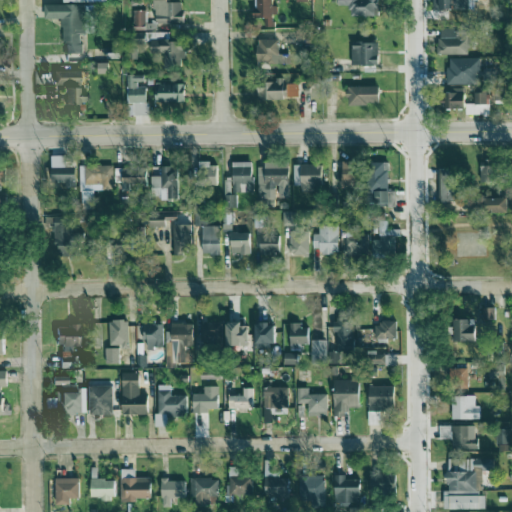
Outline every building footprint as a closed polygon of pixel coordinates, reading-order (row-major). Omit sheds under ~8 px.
[(182,0),(154,0),(154,24),(182,24),(182,0)] [(271,0),(253,0),(254,17),(263,16),(264,26),(274,26),(273,5),(271,5),(271,0)] [(349,16),(367,16),(366,0),(337,0),(337,4),(349,4),(349,16)] [(431,0),(432,8),(456,7),(456,0),(431,0)] [(43,4),(43,18),(62,18),(62,53),(82,53),(82,4),(43,4)] [(132,10),(131,26),(144,26),(144,10),(132,10)] [(470,54),(470,28),(437,28),(437,54),(470,54)] [(163,68),(180,67),(180,58),(183,58),(183,40),(168,41),(168,32),(149,32),(149,53),(162,53),(163,68)] [(279,63),(278,38),(256,38),(257,63),(279,63)] [(378,41),(351,41),(351,64),(377,65),(378,41)] [(479,57),(446,58),(447,84),(479,83),(479,57)] [(105,73),(105,63),(97,62),(96,73),(105,73)] [(78,70),(53,70),(52,85),(63,85),(62,103),(84,104),(85,92),(78,91),(78,70)] [(143,74),(127,74),(126,114),(146,114),(146,86),(137,86),(137,80),(143,80),(143,74)] [(283,83),(283,80),(257,80),(257,99),(297,98),(297,83),(283,83)] [(184,101),(184,83),(154,83),(154,101),(184,101)] [(347,104),(379,104),(378,85),(346,86),(347,104)] [(489,114),(488,87),(474,87),(474,103),(464,103),(465,114),(489,114)] [(501,98),(500,89),(490,90),(492,100),(501,98)] [(443,109),(464,108),(463,91),(442,92),(443,109)] [(74,183),(73,165),(64,165),(64,154),(50,155),(50,167),(46,167),(46,183),(74,183)] [(358,161),(341,160),(341,186),(358,187),(358,161)] [(250,161),(231,161),(232,192),(251,192),(250,161)] [(480,181),(495,181),(494,161),(479,161),(480,181)] [(216,162),(196,163),(197,185),(216,185),(216,162)] [(368,162),(368,205),(393,205),(393,189),(387,189),(387,162),(368,162)] [(257,163),(257,199),(276,199),(276,197),(288,197),(288,163),(257,163)] [(292,164),(293,185),(300,185),(300,189),(324,189),(324,164),(292,164)] [(78,202),(92,202),(92,183),(98,183),(99,165),(79,165),(78,202)] [(150,175),(150,198),(175,199),(175,166),(160,166),(160,175),(150,175)] [(438,168),(439,201),(456,200),(455,168),(438,168)] [(113,171),(114,182),(144,181),(144,169),(113,171)] [(223,207),(235,208),(235,196),(224,195),(223,207)] [(507,212),(507,198),(486,198),(486,213),(507,212)] [(295,225),(294,211),(282,211),(282,225),(295,225)] [(149,227),(165,226),(165,220),(172,220),(172,213),(149,213),(149,227)] [(72,256),(71,215),(44,215),(44,227),(53,227),(54,246),(57,246),(58,257),(72,256)] [(172,225),(173,253),(191,253),(190,224),(172,225)] [(201,255),(219,255),(219,226),(202,226),(201,255)] [(338,254),(338,226),(319,226),(318,234),(313,234),(313,248),(321,248),(321,253),(338,254)] [(386,227),(379,228),(379,239),(371,240),(372,255),(387,254),(386,227)] [(288,253),(308,253),(308,231),(288,231),(288,253)] [(250,253),(250,232),(230,232),(230,253),(250,253)] [(367,232),(345,232),(345,255),(368,255),(367,232)] [(279,235),(260,235),(259,254),(278,254),(279,235)] [(493,307),(482,308),(482,320),(493,319),(493,307)] [(336,332),(337,348),(352,347),(351,318),(334,318),(334,332),(336,332)] [(474,341),(474,320),(453,319),(453,341),(474,341)] [(108,320),(109,346),(128,346),(128,320),(108,320)] [(374,323),(375,339),(396,338),(395,322),(374,323)] [(171,323),(171,341),(166,341),(166,365),(193,365),(193,353),(185,353),(184,345),(192,345),(192,323),(171,323)] [(221,323),(201,323),(201,341),(221,341),(221,323)] [(247,323),(226,323),(227,346),(248,345),(247,323)] [(147,348),(163,347),(162,324),(143,324),(143,340),(147,340),(147,348)] [(274,324),(255,324),(255,346),(274,345),(274,324)] [(58,351),(71,351),(71,346),(78,345),(78,325),(57,325),(58,351)] [(290,350),(300,350),(300,344),(308,343),(308,325),(289,325),(290,350)] [(326,340),(311,340),(310,361),(326,361),(326,340)] [(105,364),(119,363),(118,348),(104,348),(105,364)] [(384,364),(384,355),(375,355),(375,351),(367,351),(368,364),(384,364)] [(283,353),(284,364),(295,364),(295,353),(283,353)] [(137,367),(146,367),(145,355),(136,355),(137,367)] [(467,367),(444,368),(444,383),(467,382),(467,367)] [(138,372),(121,373),(122,415),(147,414),(147,394),(139,395),(138,372)] [(84,386),(67,386),(67,376),(52,376),(52,386),(55,386),(55,398),(44,398),(44,409),(55,408),(55,415),(84,414),(84,386)] [(333,416),(346,416),(346,407),(359,407),(359,380),(334,379),(333,416)] [(87,415),(112,415),(111,385),(86,386),(87,415)] [(187,416),(186,395),(170,396),(170,385),(157,385),(158,414),(154,414),(155,427),(167,426),(166,417),(187,416)] [(369,407),(394,407),(394,385),(369,386),(369,407)] [(218,386),(203,387),(203,393),(192,394),(193,413),(209,413),(209,409),(218,409),(218,386)] [(263,407),(288,408),(288,388),(264,387),(263,407)] [(252,388),(242,388),(243,395),(228,396),(228,410),(253,410),(252,388)] [(308,416),(327,416),(327,394),(304,394),(304,388),(297,388),(297,404),(308,403),(308,416)] [(451,419),(479,420),(480,405),(473,405),(473,396),(451,396),(451,419)] [(368,425),(380,425),(380,410),(368,410),(368,425)] [(475,425),(438,426),(439,438),(452,437),(452,449),(476,449),(475,425)] [(496,452),(509,452),(510,429),(497,429),(496,452)] [(485,509),(485,495),(480,495),(480,474),(483,474),(482,459),(447,459),(447,490),(444,490),(444,509),(485,509)] [(252,495),(252,477),(239,477),(239,467),(227,467),(227,503),(242,502),(242,495),(252,495)] [(120,502),(136,502),(136,498),(151,498),(150,477),(135,478),(134,469),(119,469),(120,502)] [(396,475),(371,474),(370,496),(395,497),(396,475)] [(265,498),(288,499),(289,476),(265,475),(265,498)] [(325,476),(299,475),(299,500),(310,500),(310,506),(325,507),(325,476)] [(360,479),(345,479),(345,475),(335,475),(335,502),(360,502),(360,479)] [(91,497),(101,497),(101,499),(114,499),(114,479),(96,480),(96,477),(90,477),(91,497)] [(78,478),(55,478),(55,505),(70,505),(69,498),(79,498),(78,478)] [(190,498),(195,498),(195,506),(208,506),(208,496),(218,496),(218,478),(190,478),(190,498)] [(161,480),(161,507),(170,507),(170,498),(185,498),(185,480),(161,480)]
